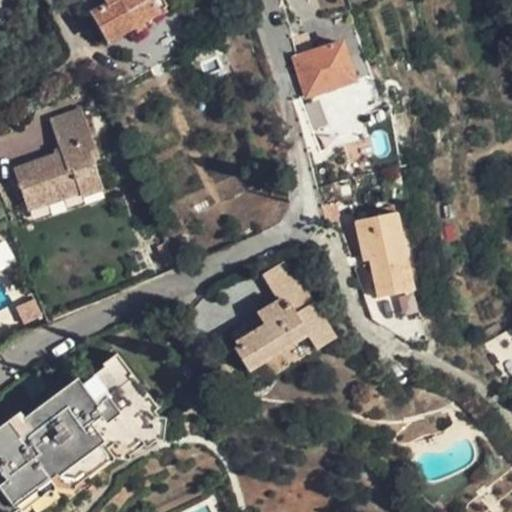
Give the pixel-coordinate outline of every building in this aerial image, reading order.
[(0,0),(0,6),(14,11),(17,0),(0,0)] [(159,16),(151,0),(104,0),(105,2),(92,10),(107,44),(159,16)] [(317,0),(323,16),(349,7),(346,0),(317,0)] [(305,94),(307,98),(352,82),(339,44),(293,59),(305,94)] [(117,194),(92,124),(50,138),(62,168),(14,184),(30,226),(117,194)] [(394,290),(411,285),(410,284),(405,261),(410,258),(398,207),(355,217),(364,250),(373,247),(384,294),(394,290)] [(298,312),(315,302),(288,258),(266,273),(281,299),(285,304),(292,301),(298,312)] [(338,338),(315,302),(298,312),(292,301),(285,304),(281,299),(257,315),(259,317),(232,333),(241,348),(238,351),(261,385),(303,361),(338,338)] [(166,419),(116,357),(81,387),(75,381),(28,419),(22,413),(0,430),(0,511),(28,511),(52,493),(57,494),(58,487),(56,485),(62,479),(76,481),(84,474),(90,480),(111,462),(116,461),(118,456),(113,451),(119,445),(130,447),(140,440),(146,447),(157,438),(163,438),(166,419)]
